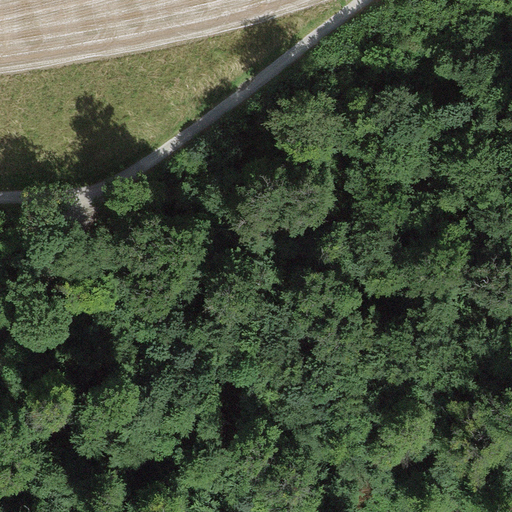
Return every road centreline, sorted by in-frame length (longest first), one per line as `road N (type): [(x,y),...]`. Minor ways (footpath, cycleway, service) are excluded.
road 1 (track): [(363,0),(102,204)]
road 2 (track): [(102,204),(0,325)]
